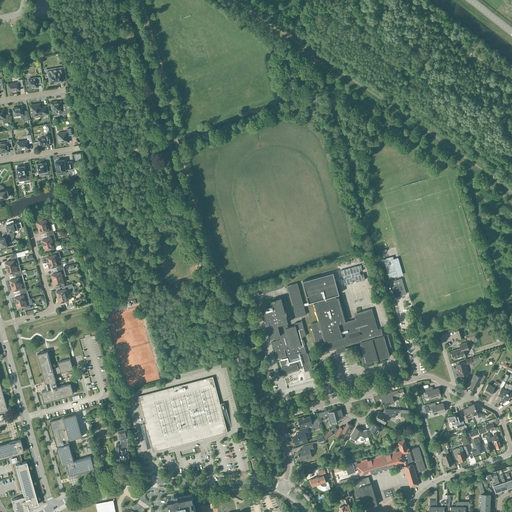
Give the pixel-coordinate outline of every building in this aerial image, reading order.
[(44,70),(47,73),(49,74),(50,84),(57,83),(57,84),(60,83),(59,78),(63,77),(62,68),(57,68),(44,70)] [(38,84),(41,84),(40,77),(37,77),(28,79),(30,88),(38,87),(38,84)] [(22,79),(18,80),(18,82),(8,84),(9,92),(20,90),(19,86),(23,86),(22,79)] [(56,112),(62,111),(63,114),(68,113),(66,104),(62,105),(61,101),(54,102),(51,102),(51,106),(52,106),(52,110),(52,113),(56,113),(56,112)] [(40,104),(30,105),(32,116),(41,114),(42,116),(48,115),(47,107),(41,108),(40,104)] [(27,111),(23,111),(23,107),(12,108),(14,116),(21,115),(22,119),(28,118),(27,111)] [(5,115),(4,110),(0,110),(0,118),(3,118),(3,122),(9,121),(8,114),(5,115)] [(57,133),(59,143),(64,142),(64,143),(68,142),(69,142),(68,136),(72,135),(71,128),(67,129),(67,132),(57,133)] [(17,142),(18,150),(29,148),(28,143),(32,143),(31,135),(27,135),(27,140),(17,142)] [(39,146),(51,145),(49,135),(45,135),(45,137),(38,138),(39,146)] [(0,143),(0,151),(1,152),(2,153),(7,152),(7,151),(9,150),(9,148),(13,148),(11,139),(7,140),(7,141),(0,142),(0,143)] [(57,161),(56,161),(56,162),(55,163),(55,166),(56,166),(57,171),(66,170),(66,169),(73,168),(72,162),(65,163),(64,160),(60,160),(59,160),(57,160),(57,161)] [(38,164),(39,172),(39,173),(40,173),(43,173),(43,172),(44,171),(45,175),(51,174),(50,166),(47,167),(46,163),(42,163),(41,163),(39,163),(38,164)] [(17,169),(19,178),(23,177),(24,180),(30,179),(29,172),(25,173),(24,166),(21,166),(17,166),(17,169)] [(0,198),(9,197),(8,190),(4,191),(4,187),(0,184),(0,198)] [(36,223),(37,227),(38,227),(48,225),(46,219),(50,218),(49,215),(42,217),(43,220),(37,222),(37,223),(36,223)] [(7,226),(6,226),(7,231),(8,231),(8,232),(7,235),(13,238),(15,235),(13,235),(14,233),(13,230),(23,228),(21,221),(14,223),(13,220),(7,222),(7,225),(6,225),(7,226)] [(46,231),(47,234),(52,233),(54,232),(56,232),(55,230),(53,230),(52,224),(48,225),(38,227),(40,233),(46,231)] [(42,239),(43,245),(52,242),(57,241),(54,232),(52,233),(47,234),(48,237),(42,239)] [(4,238),(4,237),(0,238),(0,244),(1,249),(8,247),(6,243),(9,242),(10,240),(11,241),(13,238),(7,235),(6,237),(4,238)] [(53,246),(52,242),(43,245),(45,250),(51,248),(52,252),(54,251),(56,250),(55,245),(53,246)] [(54,251),(52,252),(53,255),(47,257),(48,262),(57,260),(61,258),(58,250),(56,250),(54,251)] [(20,264),(19,260),(17,256),(10,257),(11,261),(5,262),(7,268),(20,264)] [(390,279),(398,276),(393,256),(384,258),(390,279)] [(57,260),(48,262),(50,267),(56,266),(57,269),(59,268),(63,267),(61,258),(57,260)] [(14,272),(15,275),(22,273),(20,264),(7,268),(8,273),(14,272)] [(57,269),(58,272),(52,274),(53,279),(62,277),(66,276),(63,267),(59,268),(57,269)] [(341,281),(364,275),(362,269),(340,275),(341,281)] [(387,347),(391,346),(388,334),(383,335),(381,328),(377,329),(372,308),(354,313),(355,319),(345,321),(338,296),(336,297),(335,295),(339,294),(333,272),(302,281),(308,302),(316,300),(317,302),(314,303),(316,311),(315,311),(316,315),(317,314),(319,321),(310,324),(315,341),(324,339),(325,342),(326,342),(329,351),(360,342),(363,353),(359,354),(362,363),(366,362),(366,363),(390,356),(387,347)] [(10,280),(11,285),(21,283),(24,281),(22,273),(15,275),(16,278),(10,280)] [(61,283),(62,286),(64,285),(62,277),(53,279),(53,280),(52,280),(53,284),(54,284),(55,285),(61,283)] [(389,281),(394,297),(406,294),(402,278),(389,281)] [(19,289),(20,292),(23,291),(25,291),(27,290),(24,281),(21,283),(11,285),(13,291),(19,289)] [(277,283),(258,288),(259,293),(278,288),(277,283)] [(306,314),(297,283),(287,286),(296,317),(306,314)] [(56,291),(58,297),(67,294),(71,293),(69,288),(68,284),(64,285),(62,286),(63,290),(56,291)] [(15,297),(16,302),(25,300),(30,299),(27,290),(25,291),(23,291),(20,292),(21,295),(15,297)] [(70,305),(67,294),(58,297),(57,298),(58,301),(59,301),(59,302),(66,300),(67,306),(69,305),(70,308),(68,309),(76,307),(75,304),(70,305)] [(110,300),(113,311),(127,307),(124,296),(123,296),(124,297),(110,300)] [(272,305),(262,308),(263,312),(270,337),(274,336),(275,340),(272,341),(275,349),(275,350),(275,351),(277,358),(277,359),(280,358),(282,367),(284,374),(299,370),(298,368),(303,366),(305,371),(312,369),(307,353),(306,353),(303,344),(304,344),(302,336),(306,335),(302,321),(295,323),(295,325),(289,326),(288,327),(287,323),(288,322),(282,301),(281,297),(271,300),(272,305)] [(25,300),(16,302),(18,308),(24,306),(25,309),(31,308),(30,305),(33,304),(31,298),(30,299),(25,300)] [(462,329),(456,331),(458,339),(464,337),(462,329)] [(451,351),(454,359),(461,357),(465,356),(464,351),(469,350),(466,342),(460,344),(461,348),(451,351)] [(44,402),(74,394),(74,393),(71,383),(58,387),(54,374),(73,369),(70,358),(58,362),(59,366),(52,368),(48,351),(47,351),(37,353),(37,354),(48,389),(41,391),(41,392),(44,402)] [(458,371),(459,376),(467,373),(466,369),(467,369),(466,364),(473,362),(471,357),(465,359),(466,362),(456,365),(458,371)] [(472,382),(470,386),(476,389),(480,381),(483,383),(487,376),(483,374),(482,377),(475,374),(471,381),(472,382)] [(213,376),(138,396),(153,452),(172,447),(202,439),(227,432),(221,407),(213,376)] [(483,392),(490,396),(494,389),(497,390),(500,383),(495,380),(492,386),(488,383),(483,392)] [(509,384),(506,383),(503,388),(501,387),(498,395),(502,397),(508,387),(509,384)] [(511,384),(509,384),(508,387),(502,397),(507,400),(511,392),(510,391),(511,388),(511,387),(511,385),(511,384)] [(428,393),(429,399),(441,395),(438,388),(431,390),(430,387),(423,388),(425,394),(428,393)] [(404,395),(403,389),(380,395),(383,405),(394,402),(393,397),(394,397),(404,395)] [(445,411),(443,403),(435,405),(434,402),(428,404),(430,409),(432,409),(434,414),(445,411)] [(468,406),(472,415),(475,414),(476,418),(481,416),(479,409),(476,410),(474,404),(468,406)] [(468,406),(466,407),(466,408),(463,409),(466,415),(463,416),(465,422),(470,421),(469,417),(472,416),(472,415),(468,406)] [(343,417),(341,408),(337,409),(337,408),(318,413),(320,420),(326,418),(325,417),(330,416),(332,423),(338,421),(337,419),(343,417)] [(385,408),(382,413),(379,411),(377,414),(376,416),(375,418),(381,421),(380,421),(382,423),(383,422),(384,423),(386,420),(387,419),(388,417),(395,417),(396,412),(399,413),(400,409),(385,408)] [(456,423),(457,428),(465,425),(460,412),(448,417),(449,422),(452,421),(453,424),(456,423)] [(67,464),(68,468),(66,468),(67,473),(69,472),(70,475),(77,473),(94,468),(91,456),(74,461),(68,440),(82,436),(76,414),(50,421),(62,465),(67,464)] [(306,417),(306,416),(298,418),(299,422),(298,422),(300,427),(311,424),(312,426),(313,425),(314,429),(320,427),(319,424),(320,423),(318,418),(315,419),(315,420),(312,421),(310,416),(306,417)] [(378,429),(380,426),(372,422),(371,423),(372,424),(371,426),(369,425),(368,425),(369,428),(366,429),(368,434),(371,434),(372,431),(377,433),(379,430),(378,429)] [(352,425),(347,423),(345,427),(344,426),(342,428),(340,427),(335,434),(339,436),(342,431),(347,434),(352,425)] [(351,436),(349,439),(355,442),(357,439),(362,442),(365,441),(369,440),(366,429),(361,431),(356,427),(351,436)] [(116,448),(117,448),(117,459),(118,459),(118,460),(127,460),(127,459),(128,459),(127,437),(129,436),(127,428),(118,430),(120,439),(121,439),(121,443),(117,443),(117,444),(116,444),(116,448)] [(293,435),(294,436),(296,443),(307,440),(305,433),(309,432),(308,429),(297,432),(298,433),(293,435)] [(326,439),(334,434),(331,430),(324,436),(326,439)] [(495,444),(497,448),(501,447),(499,442),(500,442),(497,433),(493,434),(494,436),(490,437),(490,435),(485,436),(488,443),(484,444),(485,447),(486,447),(487,451),(492,450),(491,447),(491,445),(493,444),(494,445),(495,444)] [(403,466),(409,484),(410,487),(418,484),(418,481),(413,463),(416,462),(418,471),(425,469),(419,446),(411,448),(415,460),(412,461),(408,448),(407,448),(404,439),(397,441),(400,450),(396,452),(395,450),(389,452),(390,453),(382,456),(381,454),(375,456),(376,458),(367,460),(367,459),(361,461),(361,462),(357,463),(356,461),(345,465),(348,474),(355,472),(355,469),(358,468),(360,474),(403,461),(404,466),(403,466)] [(19,453),(24,452),(20,440),(0,445),(0,458),(17,454),(20,463),(15,465),(24,496),(11,500),(14,511),(23,511),(28,509),(28,507),(38,504),(26,462),(22,463),(19,453)] [(472,451),(474,456),(481,454),(479,448),(482,447),(480,443),(476,444),(477,449),(472,451)] [(297,449),(298,451),(300,459),(312,456),(310,449),(314,448),(312,444),(302,447),(302,448),(297,449)] [(439,446),(433,448),(435,455),(441,453),(439,446)] [(462,446),(453,450),(456,459),(459,458),(460,461),(466,459),(463,451),(462,446)] [(446,454),(443,456),(446,466),(452,464),(449,453),(447,449),(445,450),(446,454)] [(327,485),(323,475),(320,476),(321,476),(317,477),(310,479),(310,481),(311,484),(312,484),(312,486),(320,483),(321,484),(323,485),(325,486),(327,485)] [(493,484),(496,492),(501,490),(499,483),(497,475),(493,476),(495,483),(493,484)] [(368,476),(359,479),(358,476),(352,478),(358,499),(362,498),(365,508),(377,504),(371,483),(370,483),(368,477),(369,477),(368,476)] [(499,483),(501,490),(507,488),(505,481),(499,483)] [(195,511),(192,495),(184,496),(167,499),(169,511),(195,511)] [(440,506),(437,506),(436,511),(444,511),(444,508),(447,508),(447,505),(448,495),(447,495),(447,499),(444,499),(444,502),(440,502),(440,506)] [(351,511),(349,504),(348,504),(347,499),(344,500),(345,505),(340,506),(341,511),(351,511)] [(102,502),(96,503),(97,511),(115,511),(113,500),(105,502),(103,502),(102,502)]
